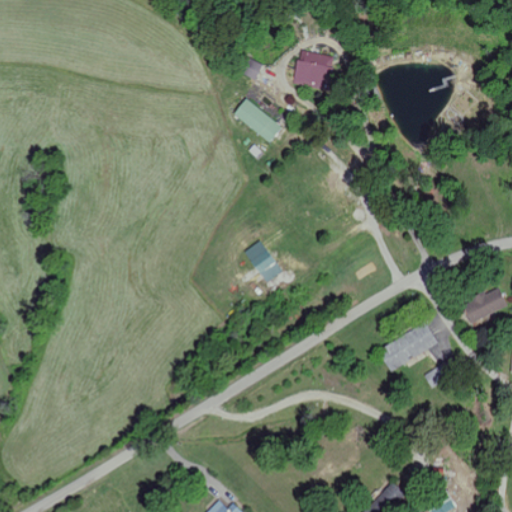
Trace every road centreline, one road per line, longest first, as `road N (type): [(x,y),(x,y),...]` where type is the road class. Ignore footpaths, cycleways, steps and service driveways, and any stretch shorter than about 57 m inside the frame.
road 1 (residential): [(31,511),(374,301),(465,255),(511,243)]
road 2 (residential): [(422,275),(461,343),(511,393),(506,511)]
